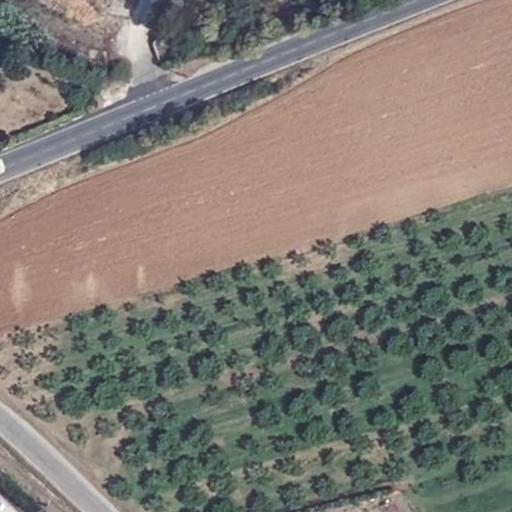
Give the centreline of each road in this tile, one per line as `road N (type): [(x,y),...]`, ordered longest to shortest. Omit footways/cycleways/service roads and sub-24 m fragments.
road 1 (unclassified): [(0,165),(404,0)]
road 2 (unclassified): [(0,416),(100,511)]
